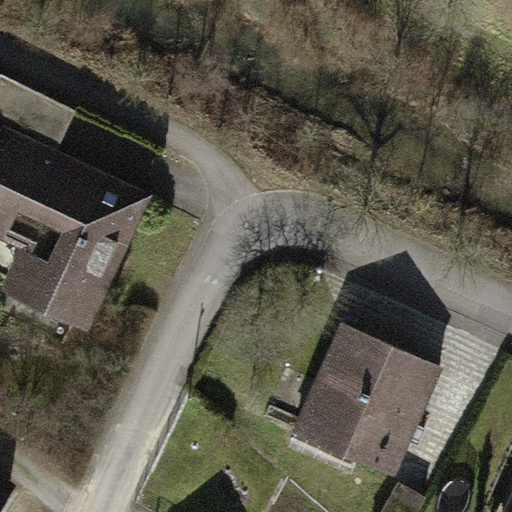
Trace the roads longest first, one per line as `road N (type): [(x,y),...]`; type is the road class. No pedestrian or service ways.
road 1 (residential): [(251,185),(106,511)]
road 2 (residential): [(251,185),(511,312)]
